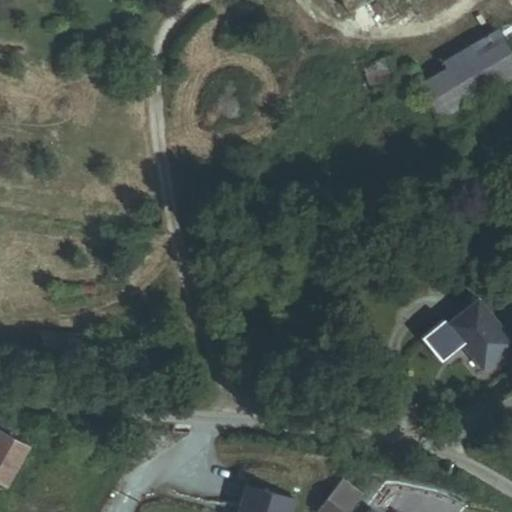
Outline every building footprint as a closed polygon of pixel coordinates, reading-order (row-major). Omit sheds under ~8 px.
[(343,0),(350,11),(368,0),(343,0)] [(439,54),(411,70),(439,118),(511,75),(511,56),(497,31),(444,62),(439,54)] [(378,103),(402,94),(388,59),(364,68),(378,103)] [(280,315),(321,310),(314,248),(273,252),(280,315)] [(511,340),(479,300),(448,325),(484,369),(511,346),(511,340)] [(38,359),(97,364),(99,338),(40,334),(38,359)] [(0,485),(4,488),(27,448),(0,432),(0,485)] [(366,497),(376,504),(391,483),(382,476),(366,497)] [(287,511),(291,500),(243,486),(235,511),(287,511)] [(343,511),(349,511),(357,501),(338,487),(328,500),(343,511)] [(343,511),(328,500),(318,511),(343,511)]
